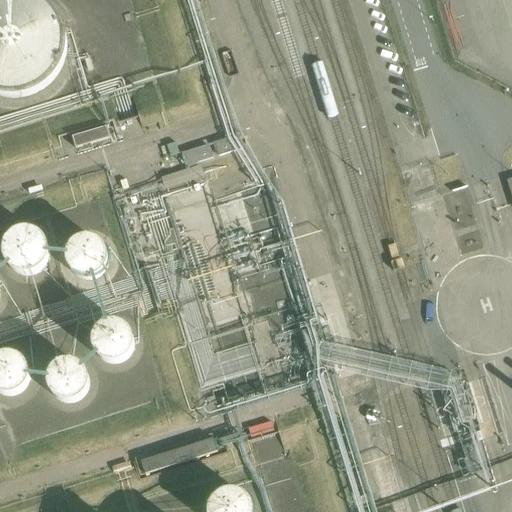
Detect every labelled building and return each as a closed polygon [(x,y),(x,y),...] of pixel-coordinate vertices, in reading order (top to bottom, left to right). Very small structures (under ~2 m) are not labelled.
[(68,48),(69,38),(68,28),(65,18),(61,9),(54,1),(52,0),(0,0),(0,89),(8,92),(18,92),(28,91),(38,87),(47,82),(55,75),(61,67),(66,58),(68,48)] [(215,145),(219,157),(243,150),(240,138),(215,145)] [(188,166),(213,159),(209,147),(185,155),(188,166)] [(165,190),(204,178),(200,166),(162,178),(165,190)] [(258,271),(235,197),(214,203),(237,277),(258,271)] [(49,261),(49,255),(47,250),(45,245),(41,241),(36,238),(31,237),(25,237),(20,238),(15,241),(11,245),(8,249),(7,255),(7,260),(8,266),(11,270),(15,274),(19,277),(25,279),(30,279),(36,277),(40,275),(44,271),(47,266),(49,261)] [(107,268),(107,262),(106,257),(103,252),(99,248),(93,246),(88,245),(82,246),(77,248),(73,252),(70,257),(69,263),(69,268),(71,274),(75,278),(80,281),(85,283),(91,283),(97,281),(101,278),(105,273),(107,268)] [(133,355),(134,350),(133,345),(132,340),(129,336),(125,333),(121,330),(116,329),(111,329),(106,331),(102,333),(98,337),(96,341),(94,346),(94,351),(95,355),(97,360),(101,364),(105,366),(109,368),(114,369),(119,368),(124,366),(128,363),(131,359),(133,355)] [(29,383),(29,382),(28,374),(24,368),(18,364),(14,362),(10,362),(7,362),(2,363),(0,364),(0,399),(1,400),(5,401),(9,402),(16,400),(23,396),(27,391),(28,388),(29,383)] [(89,390),(89,385),(88,380),(85,375),(82,372),(78,369),(73,368),(68,367),(63,368),(59,371),(55,374),(52,378),(50,382),(49,387),(50,392),(52,397),(55,401),(59,404),(63,406),(68,407),(73,407),(78,405),(82,402),(85,399),(88,394),(89,390)] [(257,511),(257,510),(254,506),(250,503),(246,501),(242,500),(237,499),(232,499),(227,501),(220,505),(216,509),(214,511),(257,511)]
